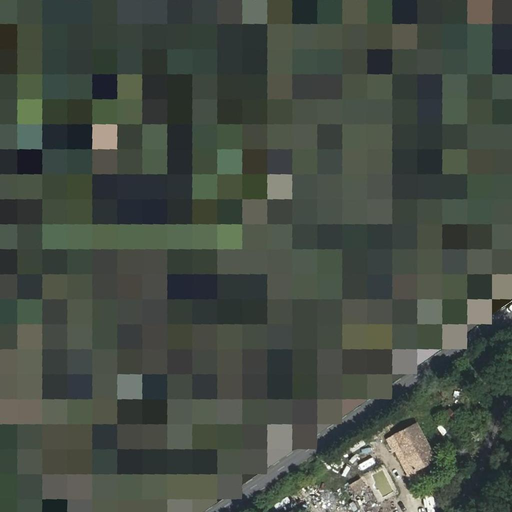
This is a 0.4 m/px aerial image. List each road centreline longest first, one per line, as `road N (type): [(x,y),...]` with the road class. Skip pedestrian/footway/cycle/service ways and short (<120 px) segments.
road 1 (tertiary): [(511,306),(212,511)]
road 2 (tertiary): [(462,511),(511,378)]
